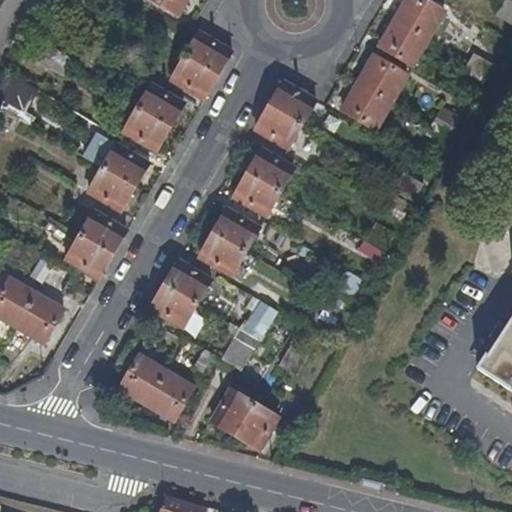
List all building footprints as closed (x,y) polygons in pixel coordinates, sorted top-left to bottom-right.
[(89,0),(64,0),(60,7),(79,18),(89,0)] [(148,0),(179,17),(188,0),(148,0)] [(402,0),(375,48),(407,66),(438,12),(416,0),(402,0)] [(502,0),(493,15),(511,26),(511,3),(505,0),(502,0)] [(201,100),(229,53),(198,35),(171,82),(201,100)] [(39,42),(29,59),(60,77),(70,61),(39,42)] [(482,84),(490,68),(471,56),(461,73),(482,84)] [(401,76),(369,58),(339,111),(370,129),(401,76)] [(430,73),(424,83),(447,96),(451,89),(443,85),(445,81),(430,73)] [(282,83),(253,132),(285,150),(313,102),(282,83)] [(154,153),(180,106),(148,87),(121,134),(154,153)] [(0,109),(0,135),(4,128),(13,132),(22,116),(3,105),(0,109)] [(457,144),(466,129),(438,112),(424,137),(443,148),(449,139),(457,144)] [(85,194),(118,213),(145,167),(112,148),(85,194)] [(292,171),(260,152),(233,199),(265,218),(292,171)] [(399,180),(387,199),(406,211),(418,192),(399,180)] [(257,231),(224,212),(197,260),(230,279),(231,277),(240,282),(246,271),(237,266),(257,231)] [(97,280),(125,233),(94,214),(66,261),(97,280)] [(386,246),(367,235),(357,252),(375,263),(386,246)] [(35,251),(16,240),(4,261),(13,267),(14,265),(24,270),(35,251)] [(50,260),(40,254),(29,275),(38,281),(50,260)] [(208,281),(177,264),(150,310),(181,328),(208,281)] [(81,278),(72,272),(60,292),(70,298),(81,278)] [(373,289),(342,272),(324,303),(326,304),(316,321),(345,338),(373,289)] [(61,316),(8,284),(0,297),(0,322),(43,348),(61,316)] [(255,285),(248,297),(273,311),(280,299),(255,285)] [(217,359),(242,373),(263,336),(243,325),(239,332),(224,323),(219,331),(230,337),(217,359)] [(174,362),(187,341),(159,325),(147,345),(174,362)] [(307,331),(297,326),(288,341),(298,347),(307,331)] [(511,337),(492,366),(491,365),(482,378),(511,398),(511,337)] [(286,347),(276,365),(292,375),(303,357),(286,347)] [(217,359),(208,353),(196,373),(206,379),(217,359)] [(138,362),(120,394),(174,424),(192,392),(138,362)] [(231,394),(212,426),(260,453),(283,412),(271,405),(266,414),(231,394)] [(201,511),(203,508),(166,494),(159,511),(201,511)]
